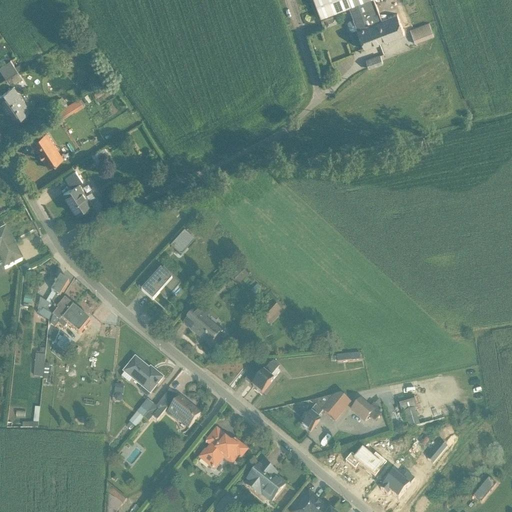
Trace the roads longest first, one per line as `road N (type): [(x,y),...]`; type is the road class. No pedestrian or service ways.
road 1 (residential): [(59,248),(368,511)]
road 2 (unclassified): [(59,248),(264,142),(306,111),(316,84),(289,0)]
